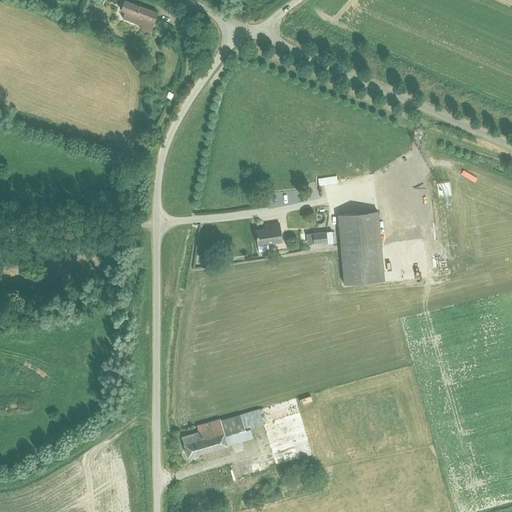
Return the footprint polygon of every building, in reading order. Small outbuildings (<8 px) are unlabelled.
[(156,19),(158,13),(140,6),(125,0),(121,10),(125,11),(122,18),(142,26),(143,23),(152,27),(156,19)] [(337,175),(318,178),(319,185),(338,183),(337,176),(337,175)] [(378,211),(338,215),(341,250),(344,285),(384,281),(378,211)] [(257,235),(256,236),(257,245),(258,252),(268,250),(267,244),(281,242),(279,224),(270,225),(270,228),(256,230),(257,235)] [(332,231),(312,233),(313,243),(327,242),(333,242),(332,231)] [(427,246),(387,249),(389,280),(430,277),(427,246)] [(200,430),(183,435),(188,455),(227,445),(253,437),(250,428),(245,413),(221,420),(221,419),(198,425),(200,430)] [(305,426),(267,433),(273,459),(249,464),(251,471),(311,459),(305,426)]
